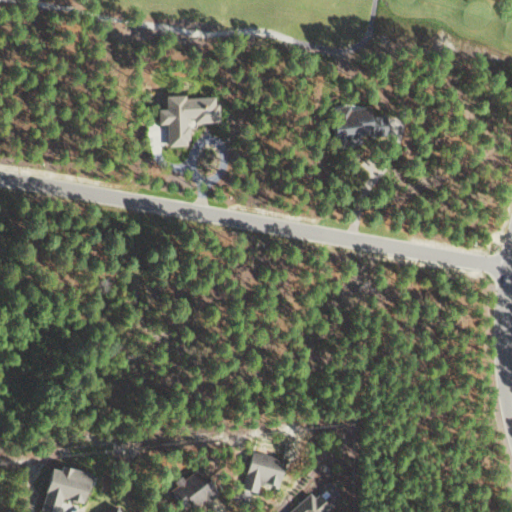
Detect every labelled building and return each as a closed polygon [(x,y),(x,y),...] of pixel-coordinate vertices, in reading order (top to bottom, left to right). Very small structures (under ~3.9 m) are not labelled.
[(164,145),(185,144),(184,121),(213,119),(211,95),(179,97),(179,93),(160,94),(160,107),(153,108),(154,123),(162,123),(164,145)] [(382,135),(381,113),(365,114),(365,105),(327,106),(328,145),(357,144),(356,136),(382,135)] [(281,459),(248,450),(238,487),(253,492),(256,482),(273,487),(281,459)] [(43,467),(35,509),(49,511),(52,511),(56,497),(78,502),(84,471),(54,465),(53,469),(43,467)] [(166,488),(180,511),(212,493),(196,466),(170,481),(172,484),(166,488)] [(323,511),(322,510),(325,507),(309,489),(284,511),(323,511)]
